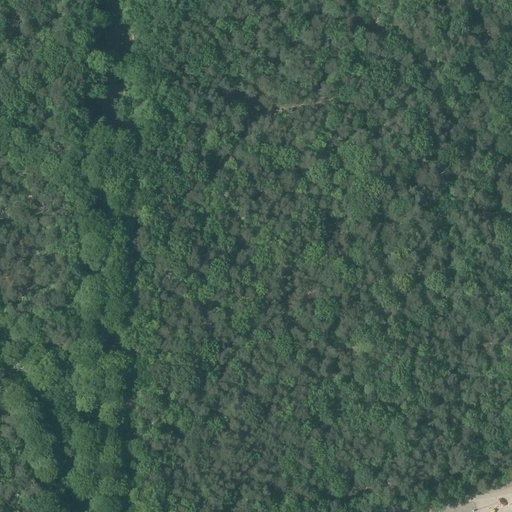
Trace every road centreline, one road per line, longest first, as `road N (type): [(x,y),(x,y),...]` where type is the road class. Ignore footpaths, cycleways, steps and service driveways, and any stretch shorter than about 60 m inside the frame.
road 1 (unclassified): [(94,511),(117,0)]
road 2 (track): [(260,0),(443,214)]
